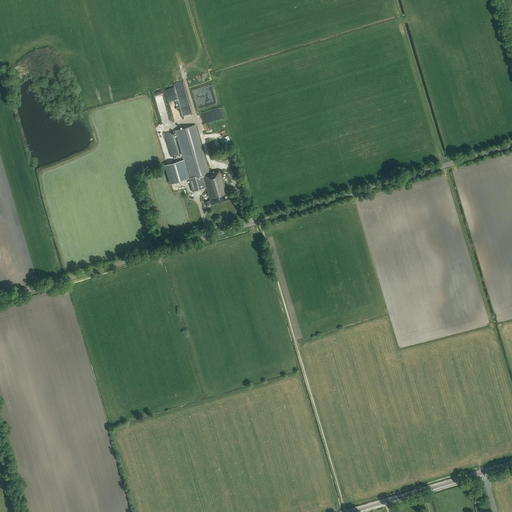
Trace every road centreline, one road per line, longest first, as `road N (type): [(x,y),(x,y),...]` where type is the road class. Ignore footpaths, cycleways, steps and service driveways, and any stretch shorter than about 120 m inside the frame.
road 1 (unclassified): [(259,220),(0,298)]
road 2 (unclassified): [(259,220),(511,145)]
road 3 (tertiary): [(351,511),(511,463)]
